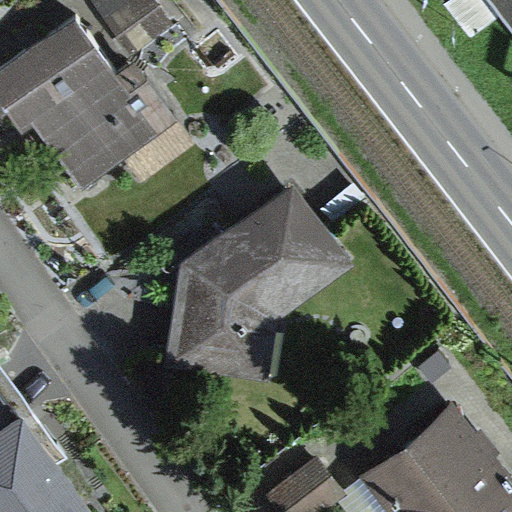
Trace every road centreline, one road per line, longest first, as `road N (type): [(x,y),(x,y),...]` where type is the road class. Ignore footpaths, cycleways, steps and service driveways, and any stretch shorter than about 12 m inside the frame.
road 1 (residential): [(0,239),(188,511)]
road 2 (primary): [(511,225),(337,0)]
